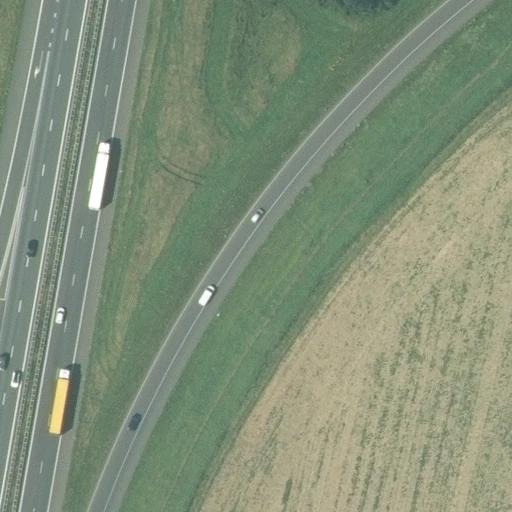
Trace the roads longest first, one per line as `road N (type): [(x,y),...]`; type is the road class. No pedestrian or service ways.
road 1 (motorway): [(96,511),(153,385),(246,236),(355,102),(470,0)]
road 2 (motorway): [(35,511),(123,0)]
road 3 (motorway): [(57,82),(0,416)]
road 4 (motorway): [(57,82),(0,257)]
